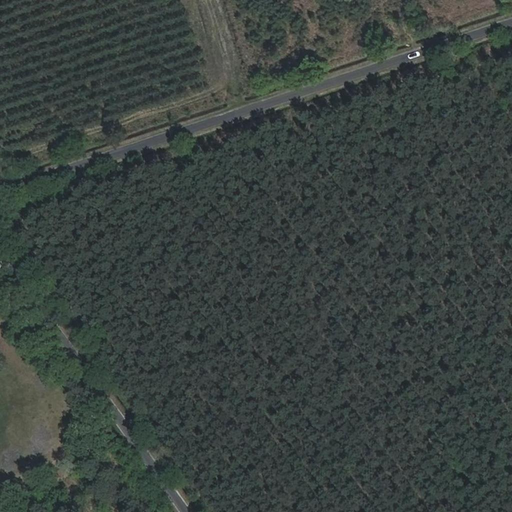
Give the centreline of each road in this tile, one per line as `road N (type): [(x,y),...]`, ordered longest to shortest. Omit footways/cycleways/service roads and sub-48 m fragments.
road 1 (residential): [(0,191),(511,25)]
road 2 (residential): [(199,511),(0,230)]
